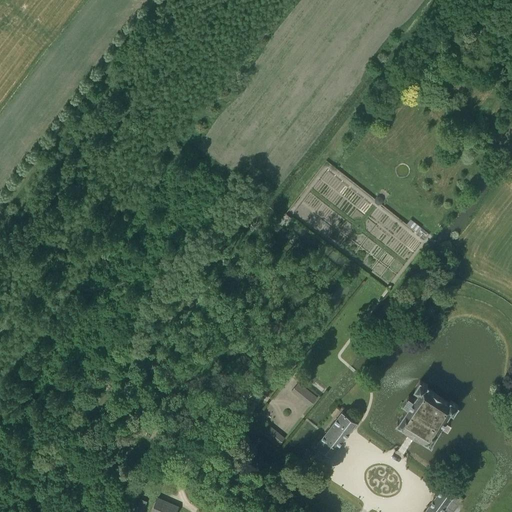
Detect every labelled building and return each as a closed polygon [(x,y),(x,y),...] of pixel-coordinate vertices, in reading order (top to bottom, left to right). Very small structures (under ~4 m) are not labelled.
[(410,219),(406,224),(417,233),(421,228),(410,219)] [(421,228),(417,233),(425,239),(429,234),(421,228)] [(305,384),(311,377),(302,369),(296,376),(305,384)] [(429,391),(426,389),(427,388),(429,385),(419,379),(413,389),(417,392),(413,398),(408,395),(402,403),(407,406),(395,422),(409,431),(415,435),(431,446),(442,425),(447,428),(451,422),(446,419),(450,412),(453,414),(459,405),(450,399),(447,403),(443,400),(444,398),(430,389),(429,391)] [(309,406),(316,396),(304,387),(297,396),(309,406)] [(353,419),(343,411),(344,410),(343,410),(329,428),(343,439),(357,422),(354,420),(355,419),(353,418),(353,419)] [(158,441),(169,418),(160,414),(150,438),(158,441)] [(277,446),(284,438),(271,427),(264,436),(277,446)] [(343,439),(329,428),(313,448),(317,451),(319,448),(330,456),(343,439)] [(307,461),(314,452),(308,447),(301,456),(307,461)] [(441,511),(455,493),(444,485),(423,511),(441,511)] [(176,511),(179,506),(157,496),(150,511),(176,511)] [(138,511),(142,511),(147,501),(140,499),(135,511),(138,511)]
